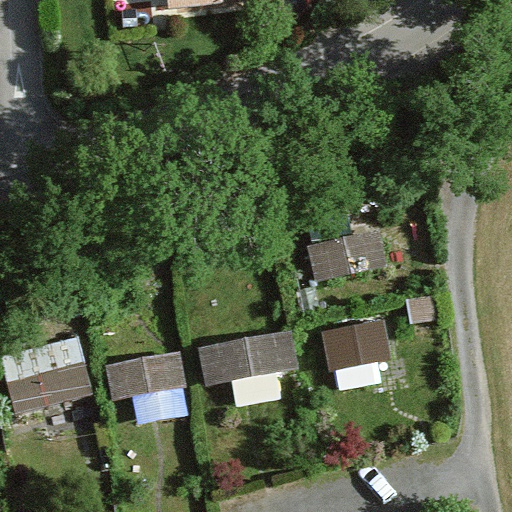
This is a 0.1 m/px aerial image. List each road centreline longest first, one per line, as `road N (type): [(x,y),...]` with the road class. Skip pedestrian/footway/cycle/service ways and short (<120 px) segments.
road 1 (residential): [(34,188),(172,141),(323,76),(457,0)]
road 2 (residential): [(511,77),(474,167),(463,218),(487,490)]
road 3 (residential): [(34,188),(23,0)]
